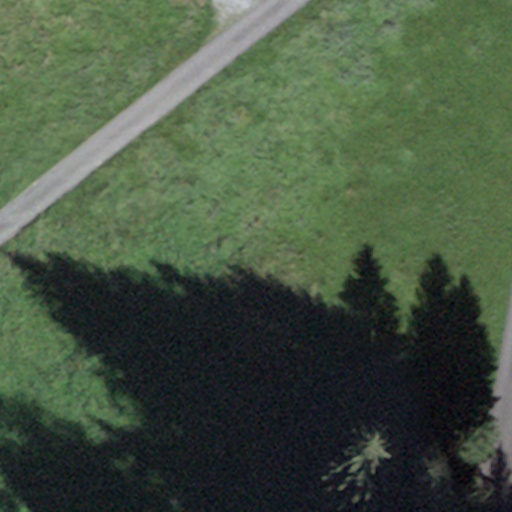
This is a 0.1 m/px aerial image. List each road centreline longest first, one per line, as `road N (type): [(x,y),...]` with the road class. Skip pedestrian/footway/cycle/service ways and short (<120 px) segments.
road 1 (track): [(288,0),(0,228)]
road 2 (track): [(487,511),(511,390)]
